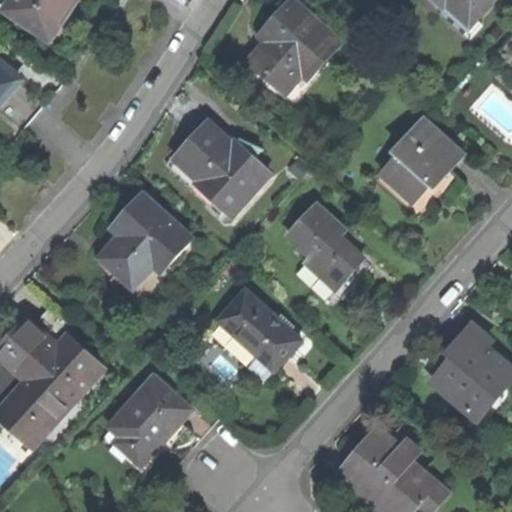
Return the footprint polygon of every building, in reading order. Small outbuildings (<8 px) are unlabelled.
[(77,0),(12,0),(8,8),(53,38),(75,3),(77,0)] [(339,42),(293,0),(270,25),(278,32),(266,46),(252,61),(284,90),(302,70),(309,75),(339,42)] [(440,0),(446,5),(449,9),(471,28),(496,0),(440,0)] [(0,106),(21,81),(0,63),(0,106)] [(421,214),(441,192),(458,174),(453,169),(468,153),(428,118),(400,149),(405,154),(382,179),(421,214)] [(196,135),(180,153),(220,189),(216,194),(234,210),(271,168),(256,155),(260,151),(241,135),(235,141),(210,119),(196,135)] [(121,218),(129,225),(119,235),(102,254),(118,269),(136,286),(165,254),(171,260),(193,236),(144,192),(121,218)] [(309,261),(340,289),(354,273),(368,257),(343,235),(348,230),(320,205),(292,236),(314,255),(309,261)] [(221,318),(276,368),(290,352),(303,339),(248,289),(221,318)] [(17,391),(1,408),(35,439),(103,363),(69,332),(59,342),(27,313),(11,331),(16,335),(1,352),(29,378),(17,391)] [(433,380),(477,417),(511,375),(511,364),(489,345),(494,339),(473,322),(452,348),(456,352),(447,363),(433,380)] [(129,448),(143,461),(171,430),(194,406),(157,372),(111,420),(135,442),(129,448)] [(359,463),(347,477),(385,510),(389,506),(396,511),(412,511),(420,504),(440,480),(426,469),(424,472),(411,460),(421,449),(409,438),(403,445),(380,425),(365,443),(352,457),(359,463)] [(432,511),(452,490),(440,480),(420,504),(429,511),(432,511)]
